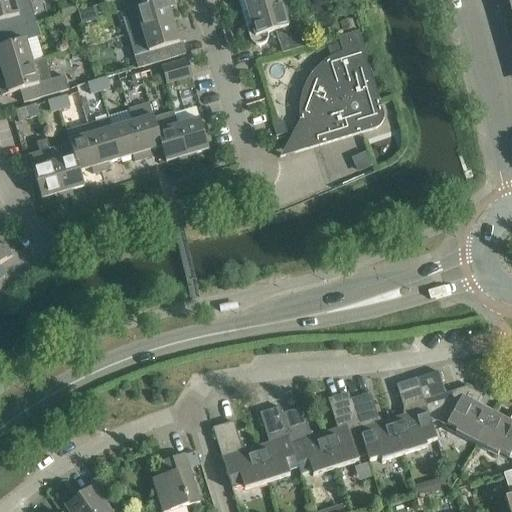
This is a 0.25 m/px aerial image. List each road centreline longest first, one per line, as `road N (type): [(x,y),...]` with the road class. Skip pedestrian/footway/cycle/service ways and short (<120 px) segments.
road 1 (residential): [(0,183),(48,241),(244,181),(253,158),(207,0)]
road 2 (secondary): [(0,428),(77,380),(145,351),(312,315)]
road 3 (residential): [(194,408),(204,380),(345,368),(462,346)]
road 4 (residential): [(0,511),(104,442),(194,408)]
road 5 (unclassified): [(511,180),(462,0)]
road 6 (secondary): [(482,243),(462,258),(312,315)]
road 7 (secondary): [(312,315),(494,283)]
